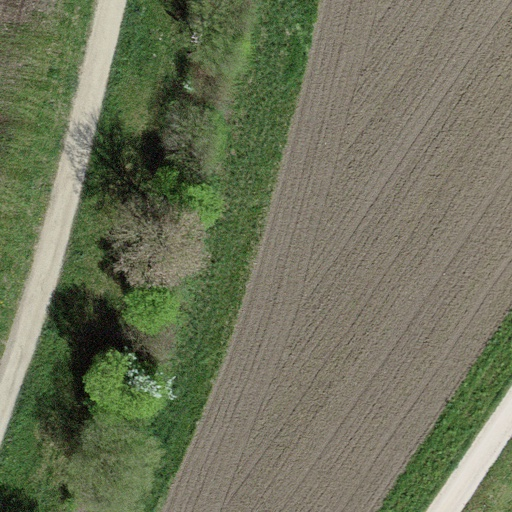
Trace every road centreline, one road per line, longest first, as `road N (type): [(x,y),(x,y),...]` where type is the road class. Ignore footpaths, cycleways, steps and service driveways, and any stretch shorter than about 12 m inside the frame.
road 1 (track): [(0,414),(49,296),(112,0)]
road 2 (track): [(511,363),(411,511)]
